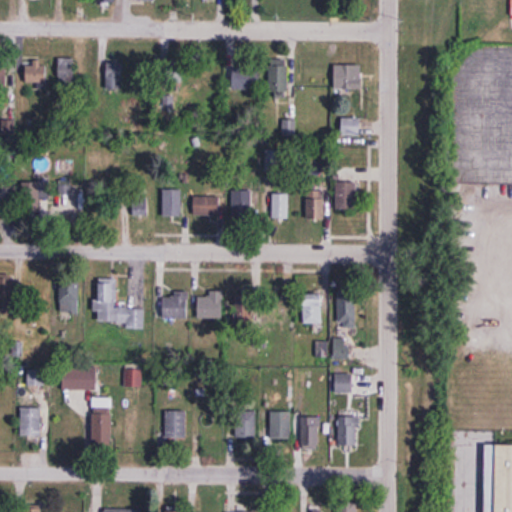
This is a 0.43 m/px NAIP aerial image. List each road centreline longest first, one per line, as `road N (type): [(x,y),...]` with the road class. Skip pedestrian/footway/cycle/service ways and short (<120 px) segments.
road 1 (residential): [(388,0),(387,511)]
road 2 (residential): [(388,31),(0,27)]
road 3 (residential): [(388,252),(0,249)]
road 4 (residential): [(387,476),(0,473)]
